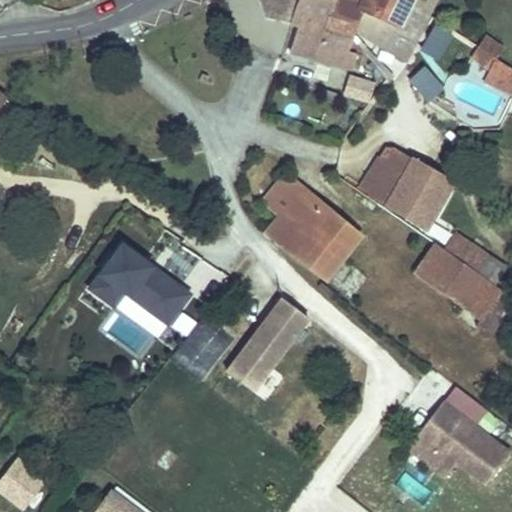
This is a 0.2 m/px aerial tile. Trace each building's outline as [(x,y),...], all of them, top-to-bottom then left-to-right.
[(258,0),(266,15),(273,0),(258,0)] [(268,20),(287,27),(289,24),(300,0),(322,0),(330,3),(331,0),(273,0),(266,15),(268,20)] [(342,48),(346,37),(314,27),(318,14),(325,17),(330,3),(322,0),(300,0),(289,24),(297,26),(290,50),(348,70),(354,53),(342,48)] [(314,27),(346,37),(350,28),(383,46),(407,5),(396,0),(355,0),(350,10),(330,3),(325,17),(318,14),(314,27)] [(331,0),(330,3),(350,10),(355,0),(396,0),(407,5),(409,0),(331,0)] [(488,65),(501,44),(485,34),(471,55),(488,65)] [(511,69),(498,60),(486,79),(511,95),(511,69)] [(344,79),(340,97),(360,102),(366,85),(344,79)] [(0,99),(0,114),(17,124),(20,120),(24,122),(28,114),(7,101),(0,99)] [(366,194),(385,206),(412,164),(393,152),(366,194)] [(412,164),(385,206),(406,219),(433,176),(412,164)] [(260,203),(277,216),(262,235),(323,282),(358,234),(317,202),(311,210),(303,204),(309,196),(282,174),(260,203)] [(433,176),(406,219),(421,229),(448,185),(433,176)] [(317,202),(309,196),(303,204),(311,210),(317,202)] [(123,241),(100,273),(91,285),(117,304),(125,292),(168,323),(192,291),(123,241)] [(431,244),(413,270),(443,291),(461,304),(479,278),(431,244)] [(479,278),(461,304),(477,315),(496,289),(479,278)] [(443,291),(437,300),(455,313),(461,304),(443,291)] [(278,301),(251,337),(277,357),(305,321),(278,301)] [(251,337),(223,374),(248,393),(250,394),(277,357),(251,337)] [(511,452),(441,404),(414,442),(455,470),(459,464),(489,484),(511,452)] [(455,470),(414,442),(407,452),(448,480),(455,470)] [(161,448),(149,463),(162,472),(174,458),(161,448)] [(18,459),(0,484),(0,492),(26,511),(48,480),(18,459)] [(405,471),(393,483),(414,504),(426,491),(405,471)] [(127,511),(109,498),(98,511),(127,511)]
